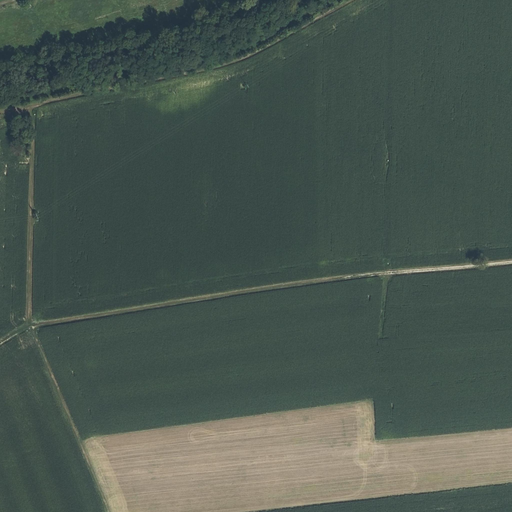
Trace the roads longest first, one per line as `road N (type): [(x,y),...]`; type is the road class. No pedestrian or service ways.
road 1 (track): [(350,0),(230,63),(32,106),(30,325)]
road 2 (track): [(511,261),(30,325),(0,342)]
road 3 (track): [(31,325),(107,511)]
